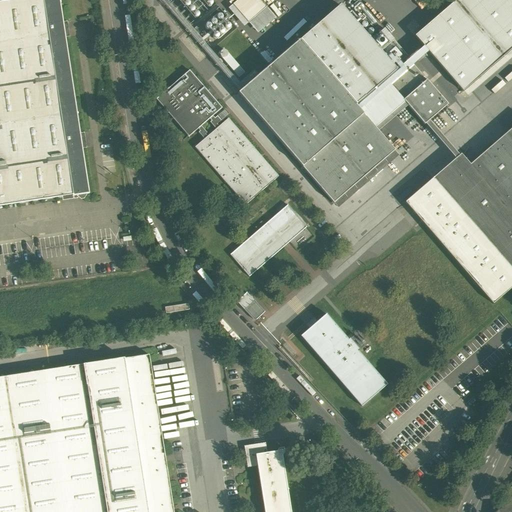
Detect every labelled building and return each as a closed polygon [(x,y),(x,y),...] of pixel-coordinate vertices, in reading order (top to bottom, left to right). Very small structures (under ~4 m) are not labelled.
[(13,0),(0,2),(0,205),(72,195),(72,196),(89,194),(59,0),(13,0)] [(260,0),(237,0),(233,5),(248,23),(266,7),(260,0)] [(511,0),(456,0),(414,36),(424,47),(428,52),(463,92),(511,49),(511,0)] [(370,41),(340,6),(300,41),(355,105),(396,70),(394,68),(407,56),(384,29),(370,41)] [(424,47),(396,71),(396,70),(355,105),(300,41),(299,41),(238,93),(333,204),(395,151),(378,132),(375,128),(360,111),(428,52),(424,47)] [(244,73),(227,53),(226,52),(225,51),(223,51),(222,51),(221,52),(220,53),(220,55),(220,57),(222,58),(221,58),(238,78),(244,73)] [(447,105),(413,65),(390,86),(404,102),(375,128),(378,132),(408,106),(424,125),(447,105)] [(222,108),(189,70),(156,99),(188,137),(198,129),(212,117),(222,108)] [(214,119),(212,117),(198,129),(200,131),(199,133),(204,139),(218,127),(216,124),(220,121),(217,117),(214,119)] [(278,177),(228,119),(218,127),(204,139),(195,147),(245,205),(278,177)] [(511,128),(470,165),(461,154),(405,203),(493,304),(511,287),(511,128)] [(288,206),(230,255),(249,277),(306,227),(288,206)] [(264,312),(253,300),(244,309),(253,320),(256,320),(264,312)] [(189,310),(188,304),(174,306),(174,312),(189,310)] [(348,340),(326,315),(301,337),(362,407),(387,384),(358,352),(360,350),(350,338),(348,340)] [(173,511),(148,354),(0,377),(0,511),(173,511)] [(291,511),(283,456),(285,454),(285,448),(281,448),(274,452),(266,453),(263,443),(243,446),(245,467),(258,466),(266,511),(291,511)]
